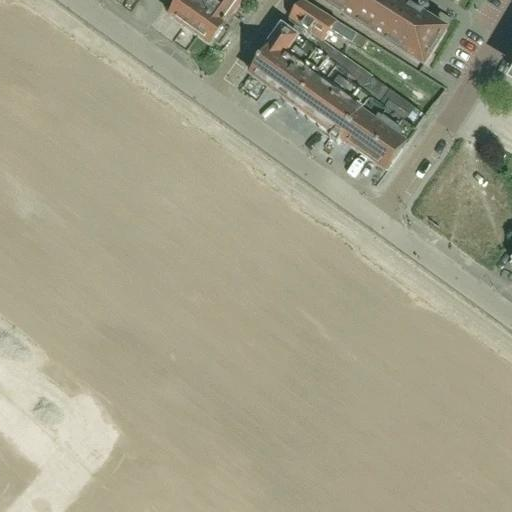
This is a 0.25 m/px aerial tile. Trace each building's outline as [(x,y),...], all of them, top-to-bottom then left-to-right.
[(192,0),(193,0),(192,0),(173,0),(165,12),(172,15),(170,18),(169,17),(168,18),(169,19),(168,20),(170,20),(170,19),(183,28),(182,29),(184,30),(184,29),(197,38),(196,39),(197,40),(198,39),(211,48),(210,49),(211,50),(212,49),(213,50),(213,48),(214,45),(220,49),(232,34),(226,30),(227,27),(228,28),(235,19),(232,18),(243,3),(244,3),(246,0),(192,0)] [(317,0),(424,68),(446,33),(394,0),(317,0)] [(356,38),(302,3),(302,2),(289,21),(323,44),(331,32),(351,45),(356,38)] [(296,109),(328,64),(283,31),(250,76),(296,109)] [(338,147),(341,142),(370,102),(381,86),(372,80),(362,94),(341,79),(344,75),(328,64),(296,109),(334,136),(330,141),(338,147)] [(406,147),(415,135),(401,125),(405,118),(389,107),(385,113),(370,102),(341,142),(387,174),(407,147),(406,147)] [(426,208),(488,249),(503,226),(441,185),(426,208)]
